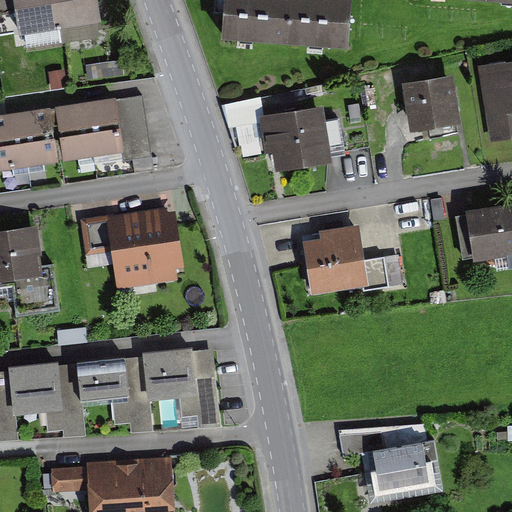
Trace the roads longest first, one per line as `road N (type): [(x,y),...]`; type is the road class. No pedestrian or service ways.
road 1 (residential): [(298,511),(234,219)]
road 2 (residential): [(234,219),(511,174)]
road 3 (residential): [(0,207),(220,170)]
road 4 (residential): [(220,170),(160,0)]
